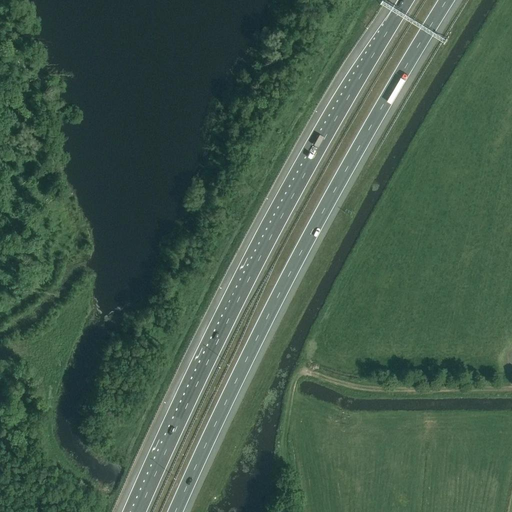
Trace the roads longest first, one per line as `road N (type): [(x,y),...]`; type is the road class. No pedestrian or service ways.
road 1 (motorway): [(177,511),(295,265),(448,0)]
road 2 (motorway): [(407,0),(277,227),(138,511)]
road 3 (track): [(308,371),(370,389),(511,389)]
